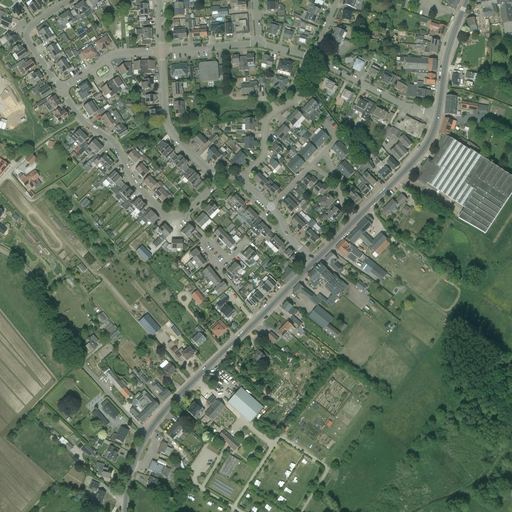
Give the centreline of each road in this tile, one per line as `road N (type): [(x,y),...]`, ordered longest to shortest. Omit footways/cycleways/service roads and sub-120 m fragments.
road 1 (tertiary): [(147,433),(314,262)]
road 2 (unclassified): [(147,433),(77,361),(29,275),(0,250)]
road 3 (tertiary): [(314,262),(416,158),(437,113)]
road 4 (residential): [(60,89),(79,118),(116,146),(138,189),(164,215),(184,215)]
road 5 (residential): [(215,175),(165,119),(161,51)]
road 6 (residential): [(437,113),(404,106),(310,57)]
road 7 (residential): [(70,0),(27,32),(60,89)]
